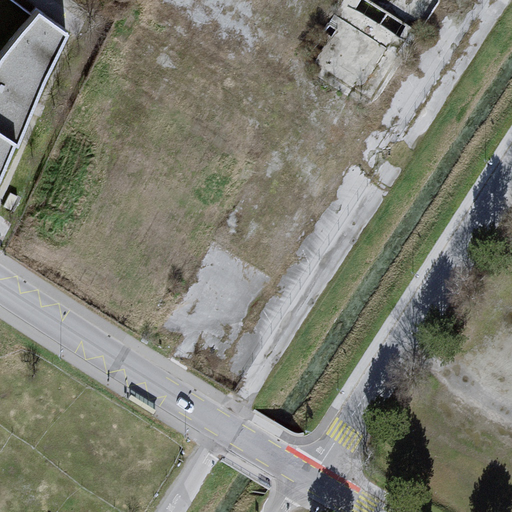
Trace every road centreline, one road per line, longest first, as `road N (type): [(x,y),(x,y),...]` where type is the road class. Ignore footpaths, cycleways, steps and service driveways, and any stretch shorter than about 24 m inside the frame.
road 1 (unclassified): [(511,170),(311,479)]
road 2 (unclassified): [(224,427),(0,288)]
road 3 (track): [(511,414),(398,341)]
